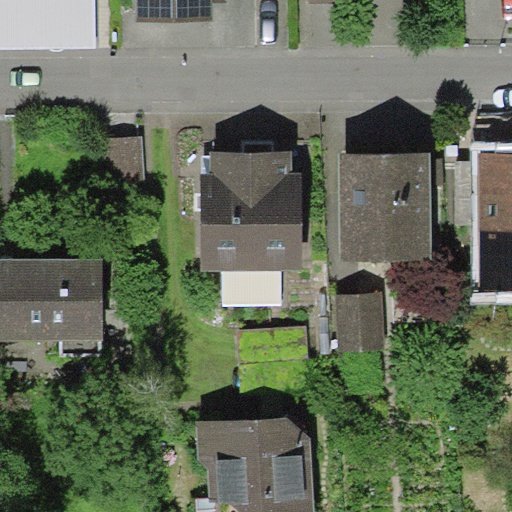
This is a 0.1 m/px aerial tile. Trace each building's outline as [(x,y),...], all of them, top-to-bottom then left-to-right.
[(210,0),(116,0),(116,20),(211,20),(210,0)] [(511,160),(473,163),(479,241),(511,238),(511,160)] [(288,161),(189,163),(191,268),(290,266),(288,161)] [(418,164),(324,165),(326,267),(419,265),(418,164)] [(98,266),(0,265),(0,353),(97,355),(98,266)] [(375,296),(326,302),(334,358),(382,352),(375,296)] [(295,511),(289,423),(198,430),(205,511),(295,511)]
